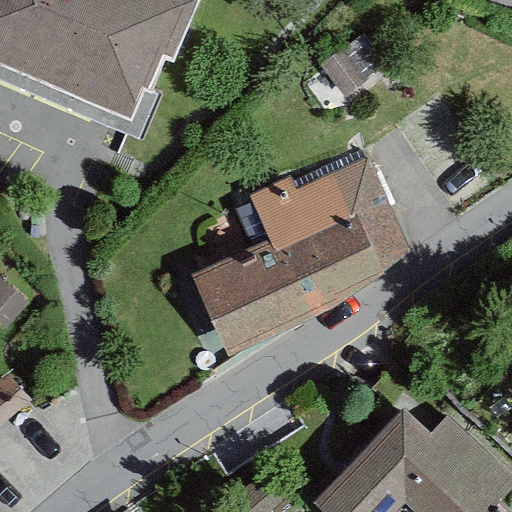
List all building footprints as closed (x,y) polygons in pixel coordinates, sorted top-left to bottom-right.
[(203,2),(198,0),(0,0),(0,62),(133,117),(146,87),(155,90),(170,54),(179,57),(203,2)] [(326,58),(348,90),(380,62),(357,32),(326,58)] [(368,164),(252,216),(270,257),(208,284),(236,346),(414,268),(368,164)] [(0,318),(4,324),(20,299),(0,276),(0,318)] [(0,421),(26,397),(0,373),(0,421)] [(438,458),(405,427),(330,508),(333,511),(398,511),(411,499),(425,511),(493,511),(511,491),(511,487),(457,437),(438,458)] [(233,499),(241,511),(266,511),(288,487),(271,467),(233,499)]
